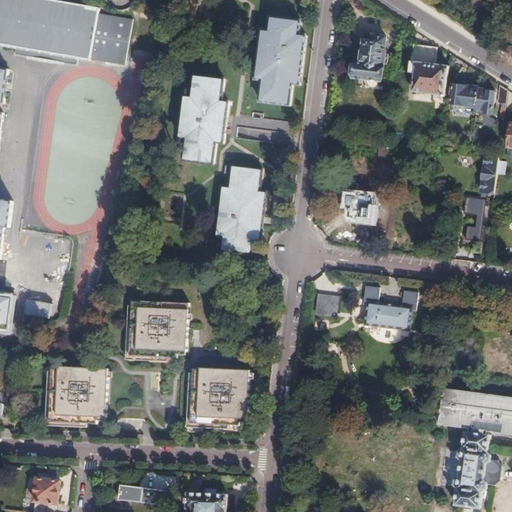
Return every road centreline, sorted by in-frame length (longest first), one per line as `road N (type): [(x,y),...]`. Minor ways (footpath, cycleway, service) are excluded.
road 1 (residential): [(297,253),(331,0)]
road 2 (residential): [(511,281),(297,253)]
road 3 (residential): [(273,460),(297,253)]
road 4 (residential): [(273,460),(92,452)]
road 5 (tertiary): [(511,76),(392,0)]
